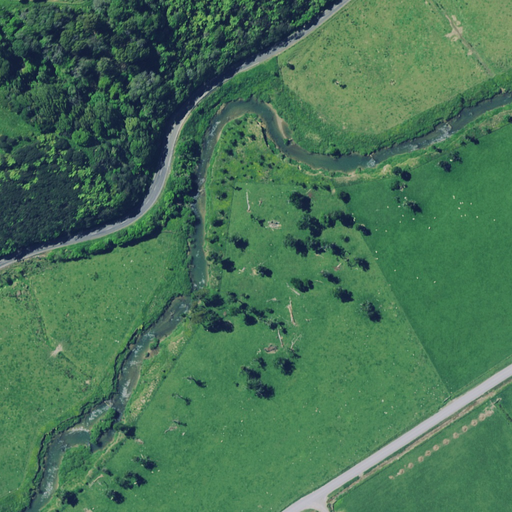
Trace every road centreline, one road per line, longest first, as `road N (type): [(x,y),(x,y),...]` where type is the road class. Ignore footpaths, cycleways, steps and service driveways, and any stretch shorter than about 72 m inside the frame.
road 1 (unclassified): [(0,269),(139,211),(161,188),(184,105),(295,38),(338,0)]
road 2 (unclassified): [(293,511),(511,366)]
